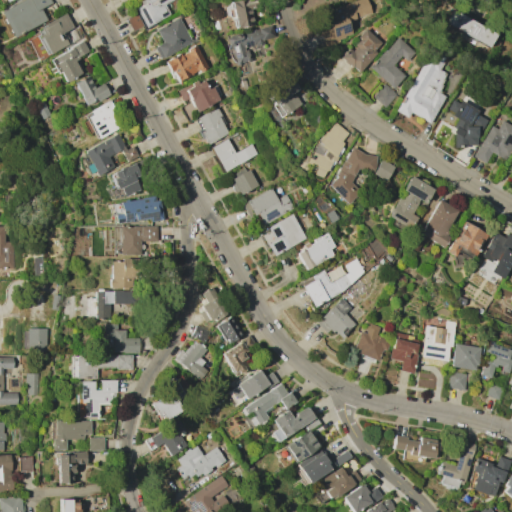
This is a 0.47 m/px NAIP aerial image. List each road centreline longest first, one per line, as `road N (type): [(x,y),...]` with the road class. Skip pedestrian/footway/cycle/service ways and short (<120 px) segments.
road 1 (tertiary): [(92,0),(265,320),(331,384),(436,412)]
road 2 (residential): [(201,203),(190,221),(188,310),(128,422),(125,480),(133,511)]
road 3 (residential): [(284,0),(325,85),(362,119),(511,208)]
road 4 (residential): [(344,390),(342,409),(355,437),(428,511)]
